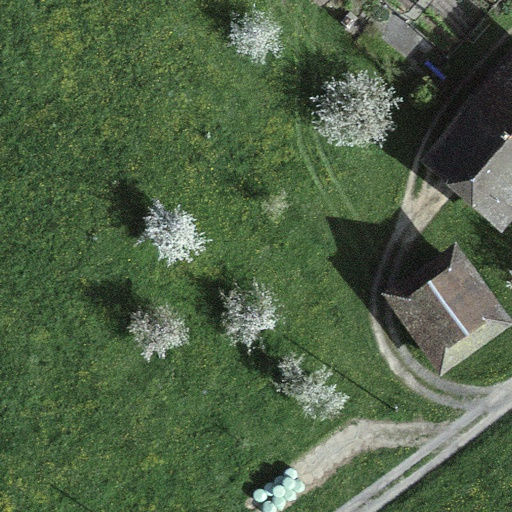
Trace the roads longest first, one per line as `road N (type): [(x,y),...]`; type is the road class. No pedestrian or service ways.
road 1 (track): [(503,403),(429,394),(383,342),(373,312),(377,271),(401,232),(417,142),(467,75),(511,35)]
road 2 (residential): [(511,396),(364,511)]
